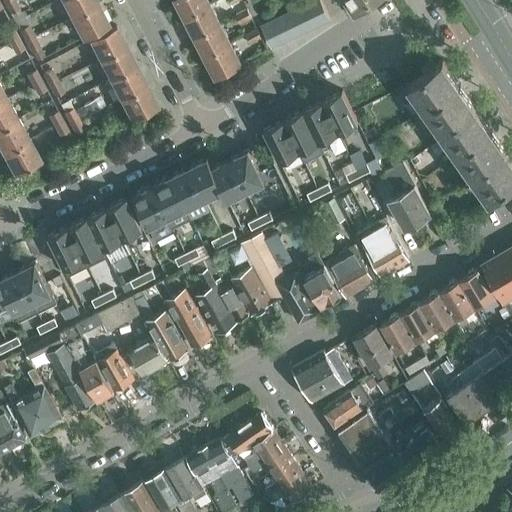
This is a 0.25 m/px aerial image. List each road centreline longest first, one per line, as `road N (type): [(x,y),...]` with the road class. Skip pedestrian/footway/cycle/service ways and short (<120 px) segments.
road 1 (residential): [(0,505),(270,357)]
road 2 (residential): [(270,357),(511,221)]
road 3 (residential): [(1,229),(205,125)]
road 4 (residential): [(270,357),(347,469),(284,511)]
road 5 (residential): [(205,125),(287,77),(361,19)]
road 6 (residential): [(137,0),(205,125)]
